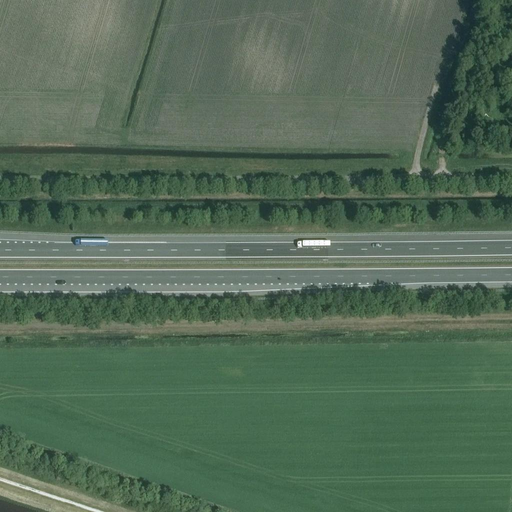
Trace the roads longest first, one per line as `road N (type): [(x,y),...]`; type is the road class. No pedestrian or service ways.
road 1 (motorway): [(511,243),(0,249)]
road 2 (motorway): [(0,275),(511,272)]
road 3 (unclassified): [(0,178),(511,176)]
